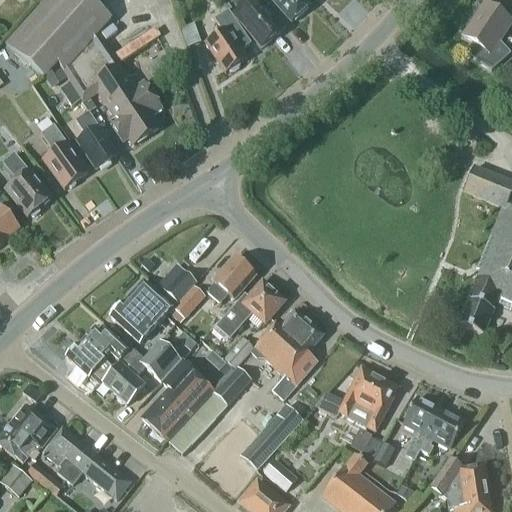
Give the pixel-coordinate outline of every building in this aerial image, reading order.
[(134,92),(98,38),(111,24),(90,5),(94,0),(46,0),(4,47),(41,81),(55,66),(82,106),(97,96),(113,119),(107,123),(121,146),(128,141),(133,148),(158,132),(157,131),(158,127),(154,122),(151,121),(150,120),(161,112),(143,85),(134,92)] [(252,0),(249,0),(231,15),(241,26),(261,51),(280,35),(267,20),(268,19),(252,0)] [(268,0),(291,25),(309,9),(300,0),(268,0)] [(491,75),(491,73),(510,56),(497,43),(510,24),(484,7),(462,39),(474,46),(466,58),(491,75)] [(229,75),(239,69),(238,67),(246,62),(240,54),(249,47),(227,14),(213,23),(217,30),(212,33),(215,38),(204,45),(224,76),(228,74),(229,75)] [(57,70),(44,79),(50,89),(64,80),(57,70)] [(87,115),(75,124),(84,138),(76,143),(96,173),(116,159),(96,130),(97,129),(87,115)] [(70,191),(74,188),(75,185),(87,176),(53,128),(40,137),(53,155),(42,163),(63,193),(68,190),(70,191)] [(27,173),(13,156),(1,165),(15,183),(3,192),(27,221),(29,219),(33,219),(38,215),(38,212),(50,202),(27,173)] [(511,307),(511,210),(505,208),(511,192),(511,187),(473,171),(462,195),(500,211),(475,273),(479,274),(456,327),(482,338),(497,302),(511,307)] [(0,247),(3,245),(2,244),(18,230),(0,209),(5,205),(0,199),(0,247)] [(148,275),(153,269),(144,261),(139,267),(148,275)] [(253,279),(233,261),(219,277),(217,275),(212,281),(213,283),(211,285),(213,287),(205,296),(218,307),(226,298),(232,303),(253,279)] [(137,348),(187,295),(196,285),(183,274),(158,300),(142,285),(120,307),(115,308),(110,312),(110,318),(108,320),(137,348)] [(219,327),(218,326),(215,330),(228,341),(251,316),(263,327),(283,305),(261,285),(247,302),(243,298),(231,311),(231,312),(219,327)] [(173,312),(183,322),(202,301),(192,292),(173,312)] [(252,352),(248,356),(255,362),(262,363),(282,380),(270,394),(281,404),(315,365),(306,357),(322,339),(293,314),(278,331),(274,327),(252,352)] [(129,355),(132,352),(122,343),(119,347),(103,332),(99,337),(93,331),(80,345),(103,364),(109,358),(117,365),(127,353),(129,355)] [(248,356),(252,352),(241,342),(221,362),(232,372),(248,356)] [(113,372),(103,364),(80,345),(76,349),(75,348),(64,360),(87,381),(92,376),(102,385),(113,372)] [(159,345),(143,362),(132,352),(102,385),(101,386),(114,398),(115,402),(119,406),(123,406),(125,408),(143,388),(130,377),(140,367),(161,385),(180,364),(159,345)] [(165,445),(212,394),(188,371),(190,369),(182,361),(180,364),(161,385),(160,386),(168,393),(141,422),(165,445)] [(192,448),(215,424),(214,423),(227,410),(252,383),(237,370),(212,397),(213,398),(167,447),(181,459),(192,448)] [(325,397),(314,410),(336,421),(338,417),(345,420),(364,430),(374,436),(391,404),(389,403),(395,392),(392,390),(387,386),(382,384),(377,382),(375,381),(370,377),(364,375),(361,373),(355,385),(353,384),(341,406),(325,397)] [(42,397),(29,387),(21,397),(35,407),(42,397)] [(418,454),(439,413),(415,401),(401,427),(419,436),(416,442),(413,440),(408,449),(404,458),(413,463),(418,454)] [(256,475),(302,424),(285,408),(238,459),(256,475)] [(54,428),(45,421),(42,424),(24,409),(9,427),(36,448),(33,452),(37,455),(55,434),(51,431),(54,428)] [(418,454),(427,459),(432,451),(428,449),(431,443),(449,453),(463,426),(439,413),(418,454)] [(9,427),(0,438),(0,449),(21,467),(27,459),(32,463),(38,455),(37,455),(33,452),(36,448),(9,427)] [(361,430),(351,448),(364,455),(374,437),(361,430)] [(58,470),(78,445),(61,432),(41,457),(58,470)] [(78,445),(58,470),(60,471),(55,477),(71,490),(81,477),(116,504),(130,486),(78,445)] [(384,470),(394,452),(382,445),(373,463),(384,470)] [(390,511),(395,507),(357,478),(366,467),(353,457),(320,499),(336,511),(390,511)] [(446,500),(487,494),(483,469),(460,472),(460,469),(449,461),(429,492),(445,502),(446,500)] [(286,494),(295,484),(272,464),(263,475),(286,494)] [(36,485),(44,475),(34,467),(25,477),(36,485)] [(0,487),(17,502),(31,484),(12,468),(0,483),(0,487)] [(45,493),(54,483),(44,475),(36,485),(45,493)] [(54,483),(45,493),(54,500),(62,490),(54,483)] [(246,511),(283,511),(285,510),(256,485),(239,506),(246,511)] [(409,504),(414,496),(400,489),(396,497),(409,504)] [(446,500),(445,502),(447,503),(447,511),(448,511),(453,511),(489,511),(487,494),(446,500)]
